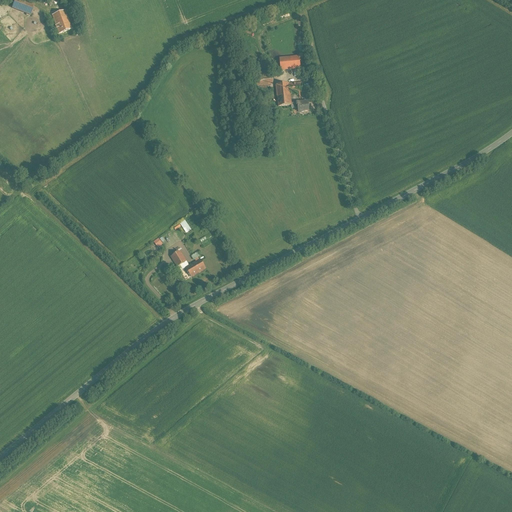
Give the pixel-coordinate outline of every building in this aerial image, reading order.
[(24,0),(17,0),(14,11),(35,18),(39,5),(24,0)] [(73,30),(66,12),(54,17),(61,35),(73,30)] [(250,56),(243,58),(245,66),(252,64),(250,56)] [(303,57),(284,59),(285,73),(304,71),(303,57)] [(274,85),(272,71),(254,73),(255,87),(274,85)] [(293,96),(304,95),(303,84),(277,85),(279,107),(293,106),(293,96)] [(313,114),(312,102),(300,103),(300,105),(293,106),(279,107),(279,111),(295,110),(296,115),(313,114)] [(163,244),(159,238),(154,242),(158,248),(163,244)] [(189,265),(181,252),(171,257),(179,271),(185,268),(189,265)] [(201,257),(198,253),(191,257),(194,261),(201,257)] [(200,259),(189,265),(185,268),(191,278),(206,268),(200,259)]
